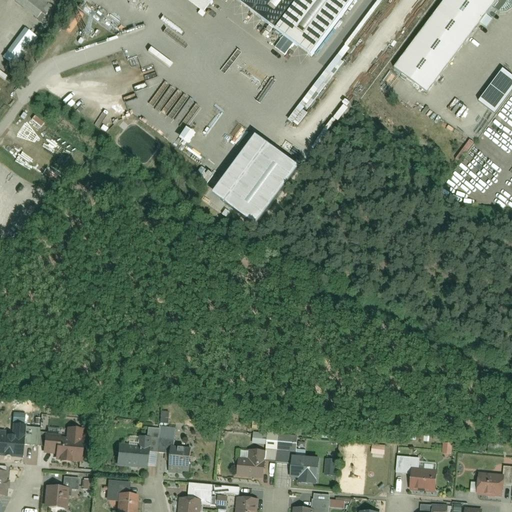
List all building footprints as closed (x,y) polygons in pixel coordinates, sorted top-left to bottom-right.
[(47,0),(16,0),(17,0),(42,17),(52,3),(47,0)] [(178,0),(202,17),(215,0),(228,0),(311,61),(357,0),(178,0)] [(446,0),(393,70),(428,96),(500,0),(446,0)] [(12,28),(2,42),(22,56),(31,42),(12,28)] [(0,455),(22,458),(24,427),(14,426),(13,438),(5,437),(5,434),(0,433),(0,455)] [(43,441),(43,455),(56,456),(56,459),(81,460),(82,429),(65,429),(65,442),(43,441)] [(145,446),(115,446),(116,467),(146,467),(145,446)] [(169,451),(168,470),(191,471),(192,452),(169,451)] [(236,451),(236,477),(265,477),(265,452),(236,451)] [(277,451),(277,468),(291,468),(291,456),(291,451),(277,451)] [(291,468),(290,477),(319,478),(320,456),(291,456),(291,468)] [(398,476),(411,476),(410,493),(437,493),(437,471),(421,471),(421,458),(398,458),(398,476)] [(503,474),(478,473),(477,495),(501,496),(503,474)] [(61,477),(61,487),(45,487),(44,511),(64,511),(65,490),(77,490),(77,477),(61,477)] [(118,511),(137,511),(137,493),(118,493),(118,511)] [(235,511),(256,511),(257,500),(236,499),(235,511)] [(176,500),(175,511),(198,511),(199,500),(176,500)] [(310,511),(329,511),(330,502),(311,502),(311,508),(310,511)]
